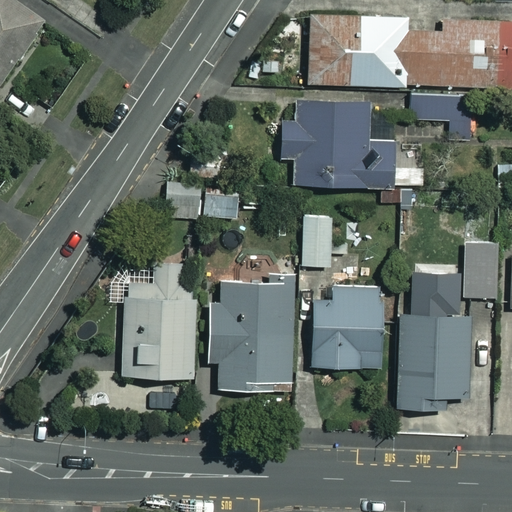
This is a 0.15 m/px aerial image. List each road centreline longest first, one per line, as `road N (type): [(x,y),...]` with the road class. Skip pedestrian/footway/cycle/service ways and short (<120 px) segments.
road 1 (tertiary): [(0,466),(511,484)]
road 2 (residential): [(223,0),(0,331)]
